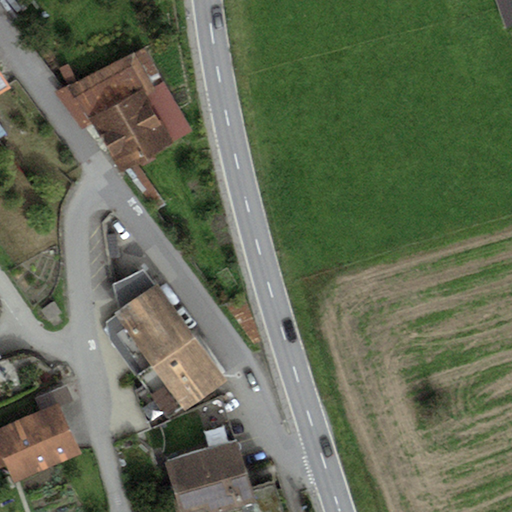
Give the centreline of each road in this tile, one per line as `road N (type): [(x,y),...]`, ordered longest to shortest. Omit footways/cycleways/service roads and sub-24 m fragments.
road 1 (primary): [(214,0),(218,59),(322,457)]
road 2 (residential): [(101,173),(322,457)]
road 3 (residential): [(124,511),(82,341)]
road 4 (residential): [(82,341),(76,219),(101,173)]
road 5 (residential): [(0,34),(101,173)]
